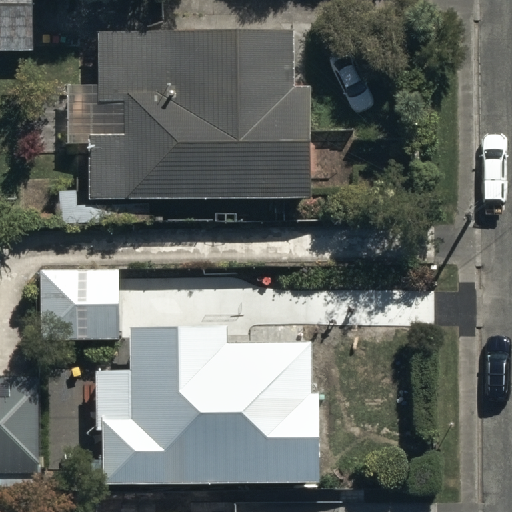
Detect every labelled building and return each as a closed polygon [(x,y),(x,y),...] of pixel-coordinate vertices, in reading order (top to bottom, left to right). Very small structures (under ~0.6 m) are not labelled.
[(36,0),(0,0),(0,63),(35,64),(36,0)] [(94,153),(94,211),(315,214),(316,109),(298,109),(299,46),(105,44),(105,98),(69,98),(68,152),(94,153)] [(122,282),(45,283),(45,350),(123,349),(122,282)] [(106,383),(107,499),(325,498),(325,408),(314,408),(314,361),(232,361),(232,344),(133,345),(133,383),(106,383)] [(0,484),(40,485),(40,390),(0,390),(0,484)]
